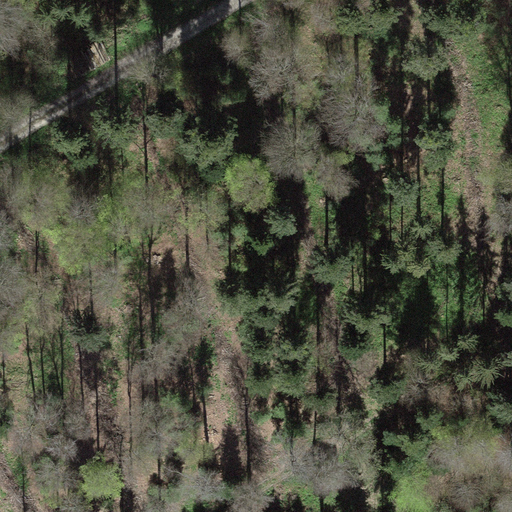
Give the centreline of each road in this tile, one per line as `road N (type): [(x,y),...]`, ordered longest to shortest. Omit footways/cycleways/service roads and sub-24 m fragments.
road 1 (track): [(210,511),(433,386),(511,355)]
road 2 (track): [(239,0),(0,141)]
